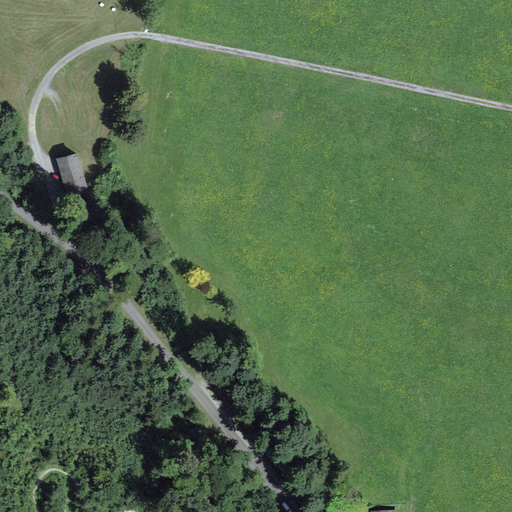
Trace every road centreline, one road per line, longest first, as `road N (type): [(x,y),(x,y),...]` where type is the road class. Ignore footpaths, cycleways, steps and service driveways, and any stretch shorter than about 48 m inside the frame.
road 1 (track): [(39,92),(56,68),(102,39),(160,37),(511,107)]
road 2 (unclassified): [(0,194),(87,257),(288,511)]
road 3 (track): [(39,92),(32,134),(41,165),(87,257)]
